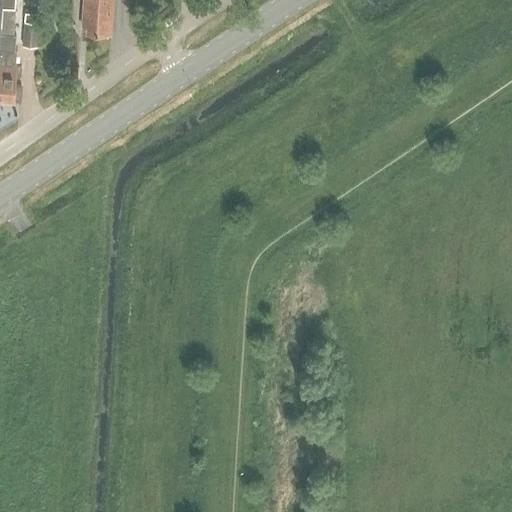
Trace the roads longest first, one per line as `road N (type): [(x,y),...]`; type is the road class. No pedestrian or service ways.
road 1 (secondary): [(0,197),(297,0)]
road 2 (residential): [(226,0),(0,158)]
